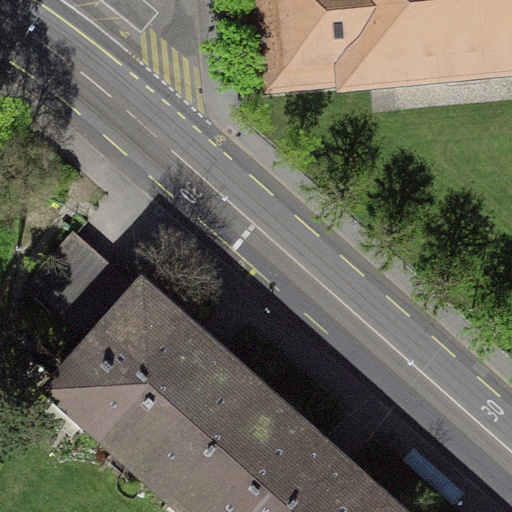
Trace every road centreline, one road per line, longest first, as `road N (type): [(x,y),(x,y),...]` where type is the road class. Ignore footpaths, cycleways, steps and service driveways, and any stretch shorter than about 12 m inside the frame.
road 1 (secondary): [(511,452),(140,126)]
road 2 (secondary): [(140,126),(0,16)]
road 3 (residential): [(140,126),(176,70),(170,0)]
